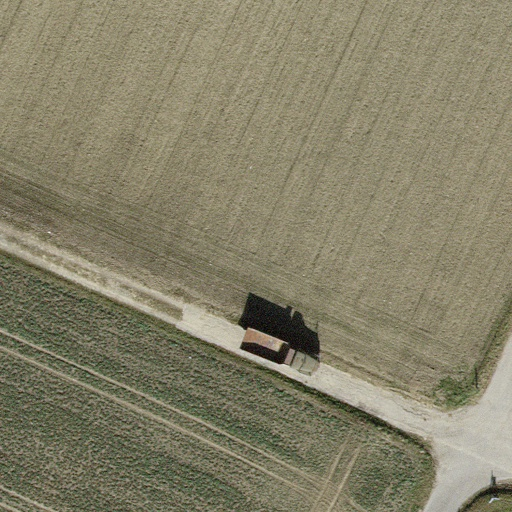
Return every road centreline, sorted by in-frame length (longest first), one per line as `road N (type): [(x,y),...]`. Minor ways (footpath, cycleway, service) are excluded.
road 1 (track): [(0,232),(511,451)]
road 2 (track): [(511,387),(445,511)]
